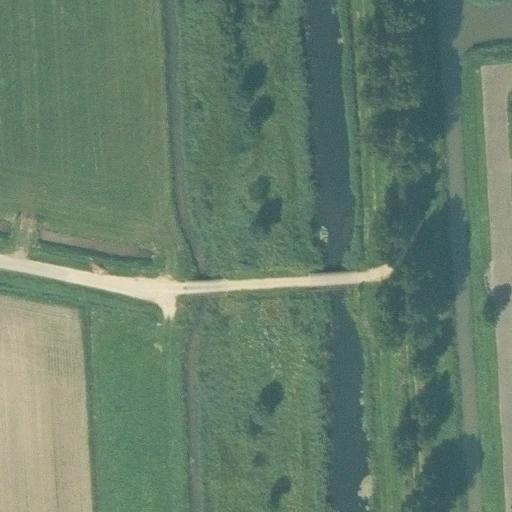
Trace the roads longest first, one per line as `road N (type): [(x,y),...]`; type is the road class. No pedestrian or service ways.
road 1 (track): [(393,0),(418,511)]
road 2 (unclassified): [(308,282),(146,290),(0,261)]
